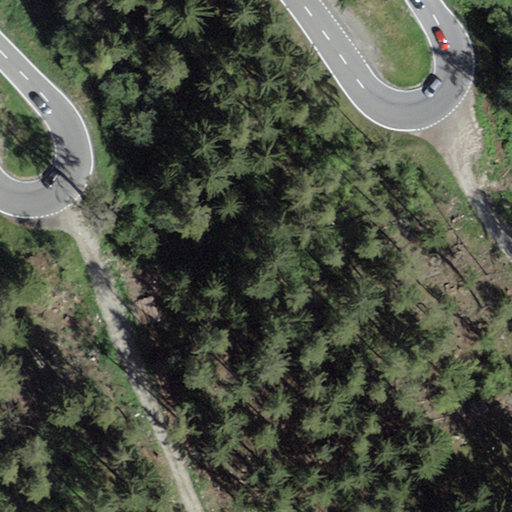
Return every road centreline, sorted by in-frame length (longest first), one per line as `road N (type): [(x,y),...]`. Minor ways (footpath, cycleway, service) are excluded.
road 1 (track): [(59,193),(87,238),(201,511)]
road 2 (tertiary): [(298,0),(368,95),(406,111),(434,101),(450,72),(451,51),(423,0)]
road 3 (tertiary): [(0,187),(43,199),(59,193),(75,159),(61,115),(0,49)]
road 4 (track): [(428,104),(511,260)]
